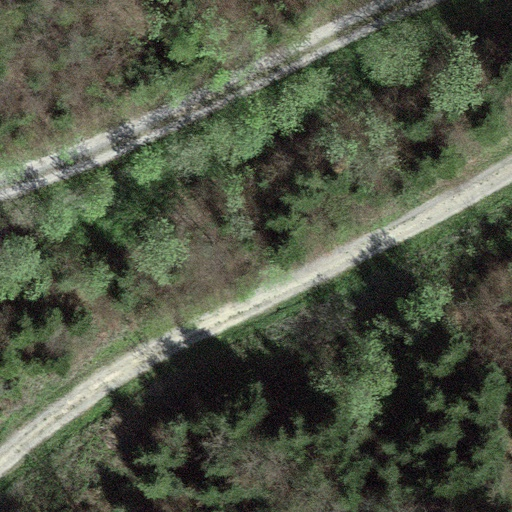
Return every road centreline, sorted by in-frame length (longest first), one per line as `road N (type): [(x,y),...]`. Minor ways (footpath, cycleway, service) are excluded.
road 1 (track): [(0,475),(185,345),(511,170)]
road 2 (track): [(392,0),(118,147),(0,188)]
